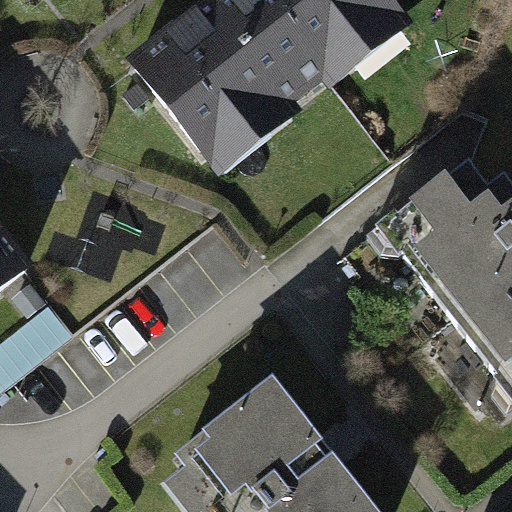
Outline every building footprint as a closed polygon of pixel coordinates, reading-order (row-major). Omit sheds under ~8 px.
[(54,0),(8,0),(26,22),(54,0)] [(415,40),(385,0),(208,0),(123,63),(214,187),(415,40)] [(511,222),(484,185),(397,249),(511,401),(511,222)] [(0,320),(40,291),(0,238),(0,320)] [(0,345),(0,385),(76,346),(59,315),(0,345)] [(375,511),(283,395),(162,490),(179,511),(375,511)]
